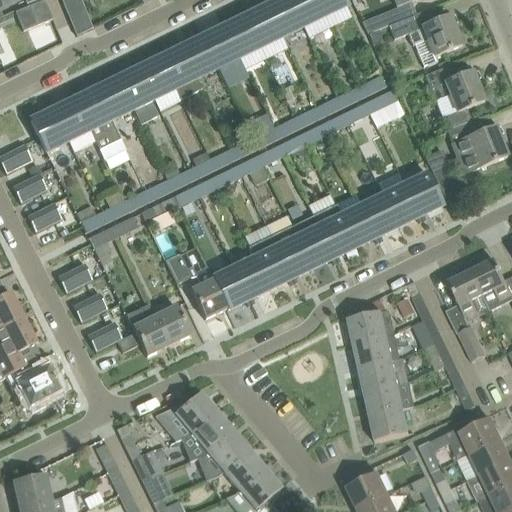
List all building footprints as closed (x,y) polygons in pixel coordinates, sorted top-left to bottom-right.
[(60,0),(61,0),(67,15),(82,8),(78,0),(60,0)] [(289,0),(286,0),(267,9),(281,38),(303,28),(289,0)] [(315,0),(289,0),(303,28),(324,17),(315,0)] [(343,0),(315,0),(324,17),(346,6),(343,0)] [(365,0),(350,0),(354,8),(366,2),(365,0)] [(393,0),(397,9),(412,3),(419,0),(393,0)] [(15,14),(23,33),(52,21),(45,2),(15,14)] [(267,9),(246,19),(260,48),(281,38),(267,9)] [(390,27),(389,28),(394,42),(408,36),(412,47),(427,42),(434,59),(462,47),(450,18),(427,27),(422,15),(427,13),(426,12),(390,27)] [(368,36),(389,28),(390,27),(385,15),(362,24),(368,36)] [(246,19),(225,30),(239,59),(260,48),(246,19)] [(225,30),(203,40),(217,69),(239,59),(225,30)] [(374,47),(380,44),(382,38),(379,32),(369,36),(374,47)] [(203,40),(182,51),(196,79),(217,69),(203,40)] [(182,51),(161,61),(175,90),(181,101),(202,91),(196,79),(182,51)] [(161,61),(139,71),(153,100),(175,90),(161,61)] [(449,68),(430,75),(425,78),(435,103),(442,119),(447,117),(452,130),(471,122),(466,110),(485,103),(473,73),(450,82),(445,70),(449,69),(449,68)] [(139,71),(118,82),(132,110),(153,100),(139,71)] [(381,77),(359,88),(364,99),(386,88),(381,77)] [(118,82),(97,92),(111,121),(132,110),(118,82)] [(292,86),(281,91),(289,108),(296,104),(291,95),(295,93),(292,86)] [(359,88),(338,99),(343,109),(364,99),(359,88)] [(97,92),(75,102),(89,131),(94,142),(104,163),(126,152),(111,121),(97,92)] [(370,116),(397,103),(392,92),(364,105),(370,116)] [(338,99),(316,109),(322,120),(343,109),(338,99)] [(75,102),(54,113),(68,142),(73,153),(94,142),(89,131),(75,102)] [(343,116),(349,127),(370,116),(364,105),(343,116)] [(316,109),(295,119),(300,130),(322,120),(316,109)] [(45,150),(50,161),(52,165),(74,155),(73,153),(68,142),(54,113),(32,123),(45,150)] [(343,116),(322,126),(327,137),(349,127),(343,116)] [(295,119),(274,130),(279,141),(300,130),(295,119)] [(447,134),(458,159),(465,176),(507,158),(495,129),(472,138),(467,125),(449,133),(447,134)] [(322,126),(301,136),(306,148),(327,137),(322,126)] [(274,130),(252,140),(258,151),(279,141),(274,130)] [(199,137),(210,161),(215,172),(235,162),(230,151),(225,141),(212,148),(205,134),(199,137)] [(292,154),(301,174),(316,167),(306,148),(301,136),(279,147),(284,158),(292,154)] [(252,140),(230,151),(235,162),(258,151),(252,140)] [(279,147),(257,158),(262,168),(284,158),(279,147)] [(24,148),(0,159),(0,165),(6,177),(32,165),(24,148)] [(257,158),(237,168),(242,179),(249,175),(255,187),(268,181),(262,168),(257,158)] [(210,161),(188,172),(194,182),(215,172),(210,161)] [(428,163),(381,183),(385,192),(432,173),(428,163)] [(164,174),(168,182),(179,176),(175,168),(164,174)] [(237,168),(215,179),(220,189),(242,179),(237,168)] [(432,173),(444,198),(455,193),(444,168),(432,173)] [(39,169),(29,173),(32,179),(42,175),(39,169)] [(194,182),(188,172),(180,176),(179,176),(168,182),(173,192),(194,182)] [(39,177),(12,190),(21,207),(47,194),(39,177)] [(427,177),(405,188),(419,217),(441,206),(427,177)] [(215,179),(194,189),(199,200),(220,189),(215,179)] [(168,182),(146,193),(151,203),(173,192),(168,182)] [(405,188),(384,199),(398,227),(419,217),(405,188)] [(194,189),(172,199),(178,210),(199,200),(194,189)] [(146,193),(124,203),(129,214),(151,203),(146,193)] [(109,210),(103,214),(108,224),(129,214),(124,203),(119,194),(105,201),(109,210)] [(358,197),(337,206),(332,195),(311,205),(317,216),(343,205),(346,213),(362,206),(358,197)] [(178,210),(172,199),(142,214),(147,225),(178,210)] [(384,199),(362,209),(376,238),(398,227),(384,199)] [(53,206),(27,219),(36,236),(62,223),(53,206)] [(335,209),(314,219),(334,259),(355,248),(341,219),(335,209)] [(362,209),(341,219),(355,248),(376,238),(362,209)] [(108,224),(103,214),(81,224),(86,235),(108,224)] [(252,247),(295,228),(290,216),(247,236),(252,247)] [(138,229),(133,219),(111,230),(116,240),(138,229)] [(314,219),(293,229),(312,269),(334,259),(314,219)] [(293,229),(271,239),(277,251),(291,279),(312,269),(293,229)] [(89,240),(94,251),(116,240),(111,230),(89,240)] [(250,249),(255,261),(269,290),(291,279),(277,251),(271,239),(250,249)] [(103,250),(95,254),(99,262),(105,272),(107,277),(114,273),(108,262),(103,250)] [(180,257),(165,264),(177,286),(191,279),(180,257)] [(255,261),(234,272),(248,300),(269,290),(255,261)] [(511,296),(495,262),(472,273),(484,298),(495,292),(502,308),(511,302),(511,296)] [(227,311),(213,282),(204,264),(192,270),(201,288),(191,293),(205,322),(227,311)] [(84,267),(58,280),(66,296),(93,283),(84,267)] [(234,272),(213,282),(227,311),(248,300),(234,272)] [(484,298),(472,273),(448,285),(459,307),(447,313),(458,336),(459,336),(473,364),(487,357),(470,323),(480,318),(473,303),(484,298)] [(0,331),(3,330),(23,320),(11,295),(0,300),(0,331)] [(99,295),(72,309),(81,326),(107,312),(99,295)] [(413,301),(424,323),(432,319),(422,297),(413,301)] [(176,308),(154,319),(168,348),(190,337),(176,308)] [(348,322),(353,347),(395,337),(389,313),(348,322)] [(136,337),(141,346),(147,358),(168,348),(154,319),(133,330),(136,337)] [(432,341),(434,346),(443,341),(432,319),(424,323),(432,341)] [(0,377),(2,381),(6,378),(25,369),(18,353),(36,344),(23,320),(3,330),(0,331),(0,377)] [(113,323),(87,338),(95,354),(121,340),(113,323)] [(123,355),(141,346),(136,337),(118,346),(123,355)] [(359,371),(393,364),(401,362),(395,337),(353,347),(359,371)] [(436,373),(445,368),(454,364),(443,341),(434,346),(425,350),(436,373)] [(359,371),(364,395),(398,388),(393,364),(359,371)] [(445,368),(456,390),(465,386),(454,364),(445,368)] [(25,369),(6,378),(13,391),(19,388),(23,397),(32,414),(45,408),(42,402),(61,393),(48,368),(30,377),(25,369)] [(465,386),(456,390),(458,395),(467,413),(476,408),(465,386)] [(364,395),(370,419),(404,412),(398,388),(364,395)] [(174,417),(191,437),(217,414),(201,395),(182,411),(176,416),(174,417)] [(179,407),(172,412),(176,416),(182,411),(179,407)] [(404,412),(370,419),(376,444),(410,437),(404,412)] [(191,437),(207,456),(233,433),(217,414),(191,437)] [(460,462),(470,457),(502,442),(492,421),(466,433),(464,429),(447,437),(460,462)] [(207,456),(223,475),(249,452),(233,433),(207,456)] [(120,439),(131,461),(140,457),(129,435),(120,439)] [(470,457),(480,477),(511,462),(502,442),(470,457)] [(433,454),(429,444),(419,449),(424,459),(432,476),(442,471),(433,454)] [(96,451),(107,472),(116,468),(106,446),(96,451)] [(404,456),(409,466),(419,461),(414,451),(404,456)] [(223,475),(239,494),(265,471),(249,452),(223,475)] [(131,461),(142,483),(151,479),(161,474),(154,461),(144,466),(140,457),(131,461)] [(480,477),(490,498),(511,487),(511,463),(511,462),(480,477)] [(107,472),(117,493),(126,489),(116,468),(107,472)] [(265,471),(239,494),(253,511),(256,511),(282,491),(265,471)] [(347,490),(357,511),(389,496),(379,475),(347,490)] [(13,486),(19,511),(51,504),(50,502),(45,478),(13,486)] [(142,483),(153,506),(162,501),(151,479),(142,483)] [(437,486),(442,496),(452,491),(447,482),(437,486)] [(511,511),(511,487),(490,498),(496,511),(511,511)] [(123,505),(126,511),(132,511),(137,510),(126,489),(117,493),(119,497),(107,503),(111,511),(123,505)] [(422,494),(426,504),(436,499),(432,489),(422,494)] [(442,496),(449,511),(461,511),(462,511),(452,491),(442,496)] [(19,511),(77,511),(73,494),(61,500),(50,502),(51,504),(19,511)] [(357,511),(396,511),(389,496),(357,511)] [(442,511),(436,499),(426,504),(430,511),(442,511)] [(153,506),(155,511),(166,511),(162,501),(153,506)]
